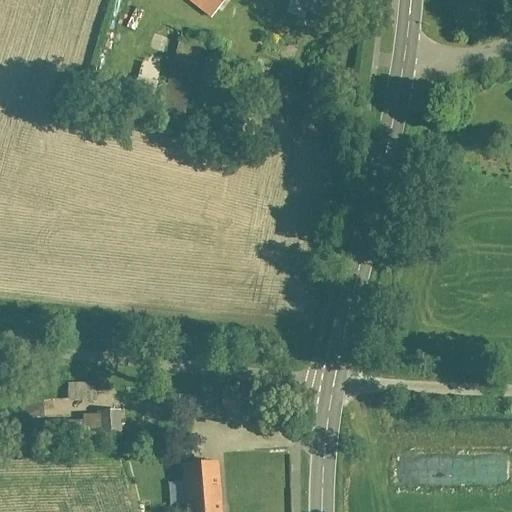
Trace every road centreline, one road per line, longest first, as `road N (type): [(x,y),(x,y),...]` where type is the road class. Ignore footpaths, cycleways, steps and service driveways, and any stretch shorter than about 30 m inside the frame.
road 1 (residential): [(330,383),(0,340)]
road 2 (secondary): [(330,383),(401,62)]
road 3 (secondary): [(320,511),(330,383)]
